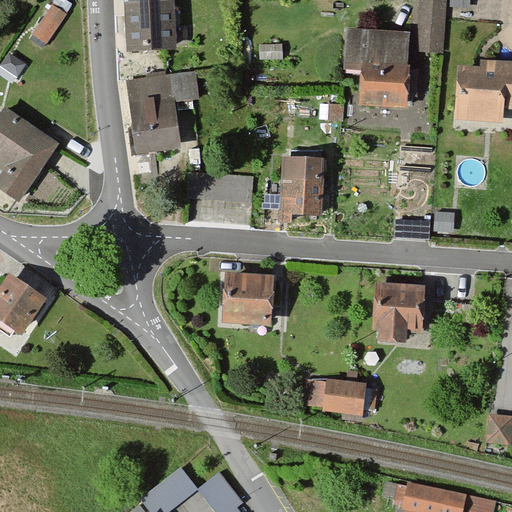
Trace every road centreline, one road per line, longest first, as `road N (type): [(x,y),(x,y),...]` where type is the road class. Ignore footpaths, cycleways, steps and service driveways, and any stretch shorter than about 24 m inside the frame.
road 1 (residential): [(511,266),(127,238)]
road 2 (residential): [(127,238),(100,0)]
road 3 (residential): [(270,511),(145,322)]
road 4 (residential): [(145,322),(23,245)]
